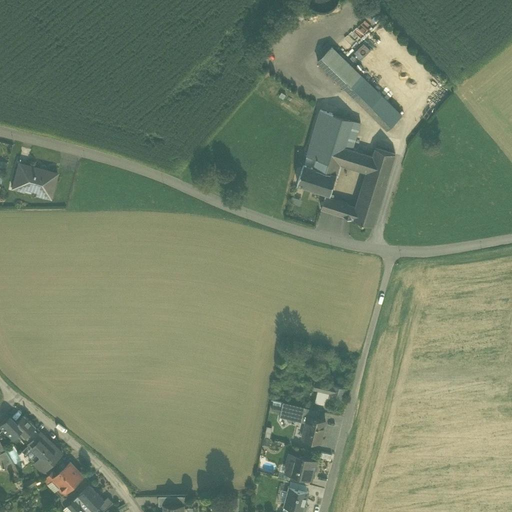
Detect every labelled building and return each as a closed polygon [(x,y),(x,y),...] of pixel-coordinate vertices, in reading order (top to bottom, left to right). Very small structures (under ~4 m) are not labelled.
[(319,14),(323,14),(326,13),(329,12),(332,11),(335,8),(337,6),(339,3),(339,0),(304,0),(305,1),(306,4),(308,7),(310,9),(313,11),(316,13),(319,14)] [(318,61),(346,89),(361,74),(332,46),(318,61)] [(346,89),(379,122),(394,107),(361,74),(346,89)] [(401,114),(394,107),(379,122),(387,129),(401,114)] [(322,148),(335,152),(338,144),(345,146),(353,119),(320,109),(314,130),(310,144),(322,148)] [(345,146),(353,148),(361,122),(353,119),(345,146)] [(310,144),(307,154),(315,157),(314,162),(316,163),(315,166),(304,163),(297,183),(326,192),(325,196),(329,198),(330,193),(334,182),(319,178),(325,156),(319,154),(322,148),(310,144)] [(353,148),(345,146),(338,144),(335,152),(342,154),(340,162),(358,167),(363,152),(353,148)] [(359,200),(379,206),(395,153),(375,147),(373,155),(368,170),(359,200)] [(334,182),(340,162),(342,154),(335,152),(322,148),(319,154),(325,156),(319,178),(334,182)] [(373,155),(363,152),(358,167),(368,170),(373,155)] [(307,154),(304,163),(315,166),(316,163),(314,162),(315,157),(307,154)] [(39,194),(51,198),(57,173),(18,162),(13,184),(21,187),(22,182),(41,187),(39,194)] [(302,199),(293,196),(291,203),(300,206),(302,199)] [(348,204),(332,199),(329,198),(325,196),(321,208),(344,215),(348,204)] [(357,206),(377,212),(379,206),(359,200),(357,206)] [(344,215),(353,218),(357,206),(348,204),(344,215)] [(377,212),(357,206),(353,218),(373,225),(377,212)] [(318,390),(330,393),(332,384),(315,380),(313,389),(318,390)] [(332,384),(330,393),(328,404),(341,407),(346,387),(332,384)] [(315,401),(328,404),(330,393),(318,390),(315,401)] [(280,416),(283,402),(273,400),(270,413),(280,416)] [(280,416),(308,422),(309,417),(302,415),(303,407),(283,402),(280,416)] [(309,417),(317,419),(319,411),(303,407),(302,415),(309,417)] [(15,425),(13,426),(20,432),(26,438),(35,429),(37,427),(24,415),(15,425)] [(302,437),(320,442),(325,420),(317,419),(309,417),(308,422),(306,429),(304,428),(302,437)] [(0,425),(0,426),(7,433),(13,426),(15,425),(8,418),(0,425)] [(13,439),(20,432),(13,426),(7,433),(13,439)] [(26,438),(30,442),(39,433),(35,429),(26,438)] [(41,432),(39,433),(30,442),(28,445),(32,449),(45,436),(41,432)] [(35,463),(44,472),(62,453),(45,436),(32,449),(37,454),(41,457),(35,463)] [(264,437),(262,444),(269,445),(270,439),(270,438),(264,437)] [(22,451),(26,455),(32,449),(28,445),(22,451)] [(26,455),(31,460),(37,454),(32,449),(26,455)] [(0,453),(0,464),(1,466),(11,460),(5,451),(0,453)] [(320,457),(331,460),(332,454),(322,452),(320,457)] [(311,479),(312,479),(317,461),(289,453),(286,465),(291,467),(289,473),(311,479)] [(41,457),(37,454),(31,460),(35,463),(41,457)] [(62,493),(64,493),(82,476),(70,463),(57,476),(54,479),(60,485),(59,487),(58,489),(62,493)] [(278,476),(287,479),(289,473),(291,467),(286,465),(281,464),(278,476)] [(44,479),(48,484),(54,479),(57,476),(53,471),(44,479)] [(307,484),(310,485),(311,479),(289,473),(287,479),(292,480),(307,484)] [(25,482),(29,489),(38,483),(34,478),(32,479),(31,478),(25,482)] [(54,479),(48,484),(55,491),(59,487),(60,485),(54,479)] [(290,486),(306,490),(307,484),(292,480),(290,486)] [(74,511),(91,511),(99,505),(104,500),(90,484),(68,505),(74,511)] [(301,510),(306,511),(307,505),(305,505),(309,491),(306,490),(290,486),(289,491),(286,502),(285,506),(301,510)] [(286,502),(289,491),(282,489),(279,500),(286,502)] [(99,505),(104,510),(113,502),(108,496),(104,500),(99,505)] [(158,496),(158,504),(163,504),(163,503),(170,503),(170,496),(158,496)] [(163,504),(163,511),(183,511),(184,508),(184,503),(170,503),(163,503),(163,504)]
